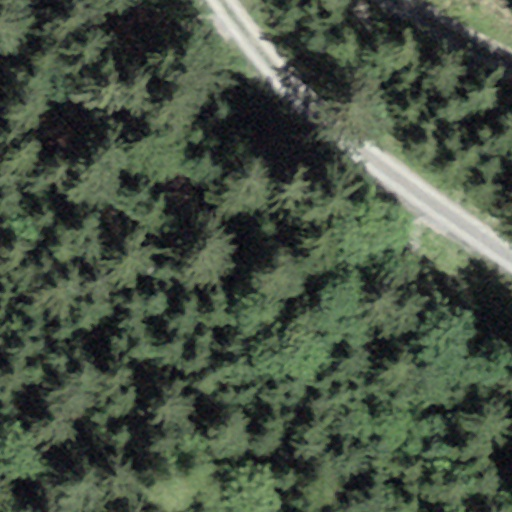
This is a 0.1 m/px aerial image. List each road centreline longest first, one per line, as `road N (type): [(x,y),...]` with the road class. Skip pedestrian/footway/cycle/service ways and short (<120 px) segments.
road 1 (track): [(220,0),(250,52),(300,108),(511,255)]
road 2 (track): [(511,60),(403,0)]
